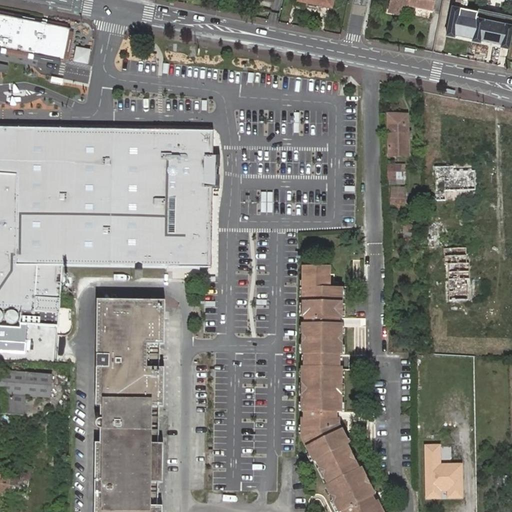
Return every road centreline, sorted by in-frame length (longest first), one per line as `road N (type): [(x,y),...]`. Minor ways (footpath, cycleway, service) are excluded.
road 1 (secondary): [(118,6),(350,53)]
road 2 (secondary): [(350,53),(511,86)]
road 3 (unclassified): [(89,347),(87,511)]
